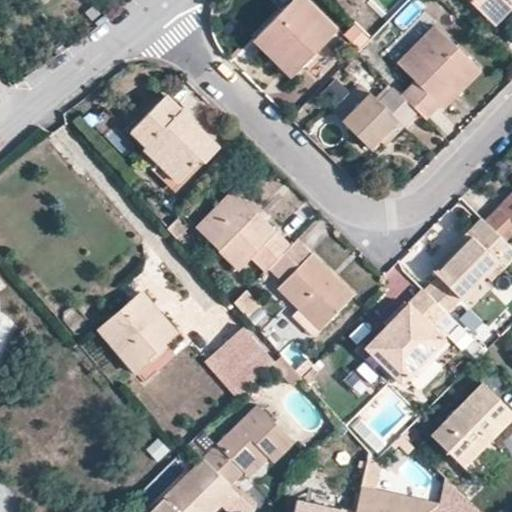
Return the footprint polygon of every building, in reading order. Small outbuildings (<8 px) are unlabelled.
[(304,0),(292,0),(256,37),(280,59),(286,54),(299,67),(336,31),(304,0)] [(469,0),(487,17),(504,1),(503,0),(469,0)] [(511,8),(511,7),(504,1),(487,17),(495,25),(511,8)] [(419,112),(426,120),(439,105),(444,109),(458,94),(454,89),(476,66),(435,27),(398,63),(414,80),(400,94),(419,112)] [(280,59),(256,37),(254,40),(290,76),(299,67),(286,54),(280,59)] [(454,89),(458,94),(480,71),(476,66),(454,89)] [(341,120),(370,91),(360,83),(332,112),(341,120)] [(400,94),(392,86),(378,100),(370,91),(341,120),(371,150),(381,140),(385,136),(390,141),(419,112),(400,94)] [(184,129),(192,121),(166,95),(157,104),(184,129)] [(219,148),(192,121),(184,129),(157,104),(130,130),(147,145),(143,149),(155,161),(177,182),(201,159),(204,163),(219,148)] [(386,145),(390,141),(385,136),(381,140),(386,145)] [(174,193),(204,163),(201,159),(177,182),(155,161),(148,168),(174,193)] [(250,258),(264,271),(268,267),(290,246),(262,220),(245,203),(232,190),(196,227),(238,269),(250,258)] [(511,195),(486,222),(504,240),(511,232),(511,195)] [(251,199),(245,203),(262,220),(267,214),(251,199)] [(176,238),(184,231),(187,229),(177,218),(166,228),(176,238)] [(486,222),(481,218),(459,241),(464,247),(436,275),(440,280),(426,293),(447,314),(497,262),(503,268),(511,257),(511,247),(504,240),(486,222)] [(176,238),(184,247),(192,240),(184,231),(176,238)] [(290,246),(268,267),(283,282),(276,288),(319,330),(347,301),(326,279),(332,272),(297,238),(290,246)] [(464,247),(459,241),(431,270),(436,275),(464,247)] [(326,279),(347,301),(354,294),(332,272),(326,279)] [(436,275),(422,289),(426,293),(440,280),(436,275)] [(426,293),(422,289),(408,304),(385,327),(365,348),(401,382),(407,376),(419,388),(440,368),(428,355),(444,338),(435,327),(447,314),(426,293)] [(146,358),(164,342),(176,331),(142,291),(98,329),(137,374),(151,363),(146,358)] [(246,291),(234,303),(249,319),(261,307),(246,291)] [(385,327),(408,304),(404,300),(381,322),(385,327)] [(287,313),(264,334),(282,353),(305,332),(287,313)] [(281,355),(249,319),(205,359),(239,397),(272,364),(281,355)] [(168,347),(164,342),(146,358),(151,363),(168,347)] [(292,385),(301,377),(281,355),(272,364),(292,385)] [(345,381),(363,400),(383,381),(365,362),(345,381)] [(463,466),(511,415),(511,412),(480,384),(430,434),(463,466)] [(257,405),(203,459),(229,485),(243,471),(263,451),(269,457),(273,460),(293,440),(257,405)] [(173,455),(158,438),(146,448),(160,465),(173,455)] [(249,477),(269,457),(263,451),(243,471),(249,477)] [(368,458),(362,486),(396,494),(398,482),(379,478),(383,461),(368,458)] [(227,509),(240,496),(229,485),(203,459),(149,511),(214,511),(222,505),(227,509)] [(478,511),(446,480),(440,504),(438,511),(478,511)] [(396,494),(362,486),(355,511),(410,511),(414,498),(396,494)] [(438,511),(440,504),(414,498),(410,511),(438,511)] [(355,511),(297,499),(294,511),(355,511)]
